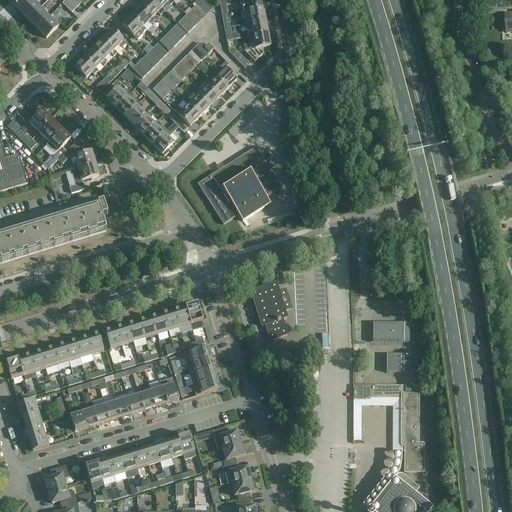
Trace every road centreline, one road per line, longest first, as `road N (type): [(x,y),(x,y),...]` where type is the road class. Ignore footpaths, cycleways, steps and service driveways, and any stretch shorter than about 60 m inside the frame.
road 1 (primary): [(373,0),(448,303),(476,511)]
road 2 (primary): [(497,511),(454,229),(394,0)]
road 3 (residential): [(210,270),(511,181)]
road 4 (residential): [(251,401),(16,472)]
road 5 (residential): [(157,182),(270,73),(283,37),(275,0)]
road 6 (residential): [(0,336),(210,270)]
road 7 (residential): [(0,289),(167,237)]
road 8 (residential): [(157,182),(45,75)]
road 9 (residential): [(251,401),(210,270)]
